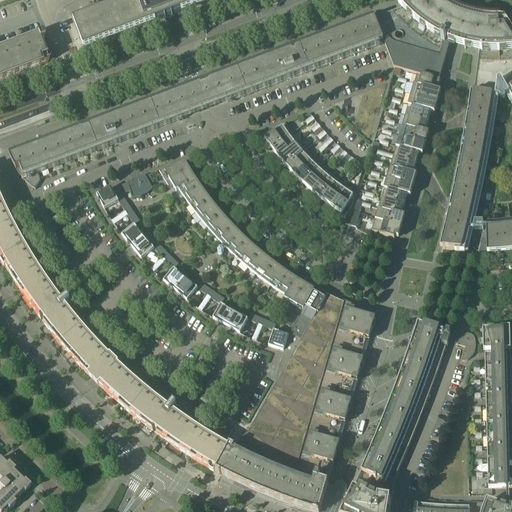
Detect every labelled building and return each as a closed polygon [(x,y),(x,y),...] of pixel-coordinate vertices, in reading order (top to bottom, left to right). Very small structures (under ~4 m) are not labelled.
[(131,0),(74,22),(84,50),(102,43),(118,37),(166,19),(167,19),(167,20),(168,20),(169,20),(170,20),(171,19),(171,18),(171,17),(216,0),(131,0)] [(511,227),(509,228),(506,228),(503,228),(499,229),(496,229),(493,229),(489,229),(486,229),(483,229),(482,229),(482,226),(480,226),(478,226),(477,226),(476,226),(475,226),(473,226),(471,226),(473,221),(474,216),(475,209),(477,200),(480,186),(483,174),(485,159),(488,143),(491,130),(491,127),(493,116),(494,111),(494,107),(495,103),(495,99),(499,99),(500,99),(500,100),(501,100),(501,101),(502,101),(503,101),(504,101),(504,100),(505,100),(505,99),(505,98),(506,97),(509,96),(511,99),(511,101),(511,33),(507,25),(506,25),(501,27),(500,26),(495,26),(490,26),(486,25),(482,25),(475,24),(473,23),(471,23),(462,20),(457,18),(453,16),(449,14),(445,11),(439,7),(435,4),(430,0),(410,0),(398,5),(402,10),(375,20),(384,44),(385,45),(389,57),(393,66),(394,69),(395,69),(417,76),(439,81),(445,62),(450,45),(455,47),(464,49),(466,49),(475,52),(479,52),(479,53),(477,70),(476,79),(474,94),(471,94),(440,249),(443,250),(447,251),(455,251),(461,252),(465,252),(466,246),(468,241),(469,237),(470,233),(473,233),(482,233),(484,233),(479,253),(484,253),(487,252),(496,252),(501,252),(506,251),(511,251),(511,250),(511,227)] [(62,163),(74,158),(86,154),(99,149),(111,144),(192,114),(199,111),(208,108),(215,105),(234,98),(235,101),(254,94),(327,66),(384,44),(375,20),(375,19),(375,20),(367,23),(362,24),(361,24),(354,25),(354,27),(350,29),(349,29),(342,29),(342,32),(338,33),(336,33),(329,34),(330,36),(325,38),(324,38),(317,39),(317,41),(313,43),(312,43),(305,43),(305,46),(301,47),(299,48),(292,48),(292,51),(288,52),(287,52),(280,53),(280,55),(276,57),(274,57),(267,57),(268,60),(263,61),(262,62),(255,62),(255,65),(251,66),(250,66),(243,67),(243,69),(239,71),(237,71),(230,71),(230,74),(226,76),(225,76),(218,76),(218,79),(214,80),(212,80),(206,81),(206,83),(202,85),(200,85),(193,85),(193,86),(193,88),(189,90),(188,90),(181,90),(181,93),(177,94),(175,94),(169,95),(169,97),(164,99),(163,99),(156,99),(156,102),(152,104),(151,104),(144,104),(144,107),(140,108),(138,108),(131,109),(132,111),(127,113),(126,113),(119,113),(119,114),(119,116),(115,118),(113,118),(107,118),(107,121),(103,122),(101,122),(94,123),(94,125),(90,127),(89,127),(82,128),(82,130),(78,132),(76,132),(69,132),(70,135),(65,136),(64,136),(57,137),(57,139),(53,141),(52,141),(45,142),(45,144),(39,146),(32,146),(32,149),(28,150),(27,150),(20,151),(20,154),(15,156),(10,157),(9,157),(10,159),(11,162),(12,163),(12,164),(14,166),(14,168),(15,169),(16,171),(18,173),(19,175),(21,178),(23,180),(24,181),(27,184),(29,185),(31,187),(33,189),(35,190),(35,191),(36,190),(35,190),(41,182),(37,172),(49,168),(62,163)] [(0,80),(37,66),(38,67),(47,64),(47,63),(46,64),(41,49),(45,47),(41,37),(30,41),(30,39),(0,49),(0,80)] [(440,82),(439,81),(417,76),(414,86),(437,92),(441,94),(441,93),(437,92),(440,82)] [(441,94),(437,92),(414,86),(411,94),(411,96),(434,103),(438,104),(441,94)] [(411,96),(408,107),(431,113),(435,114),(438,104),(434,103),(411,96)] [(408,107),(405,117),(428,124),(431,114),(434,115),(435,114),(431,113),(408,107)] [(405,117),(402,127),(425,134),(429,135),(425,133),(428,124),(405,117)] [(305,123),(307,126),(314,121),(312,118),(305,123)] [(265,140),(272,150),(292,135),(289,130),(285,125),(269,131),(272,135),(265,140)] [(320,129),(318,125),(311,131),(314,134),(320,129)] [(425,134),(402,127),(399,138),(422,144),(426,145),(429,135),(425,134)] [(326,136),(324,133),(317,139),(320,141),(326,136)] [(276,156),(279,159),(299,143),(295,139),(292,135),(272,150),(276,156)] [(399,138),(396,148),(419,155),(423,156),(426,145),(422,144),(399,138)] [(330,140),(324,146),(327,149),(333,143),(330,140)] [(282,163),(287,168),(306,151),(302,147),(299,143),(279,159),(282,163)] [(327,149),(324,146),(318,151),(321,154),(327,149)] [(331,153),(334,155),(340,149),(337,147),(331,153)] [(419,155),(396,148),(393,157),(393,159),(416,165),(419,155),(423,156),(419,155)] [(292,174),(295,177),(313,159),(309,155),(306,151),(287,168),(292,174)] [(344,153),(339,159),(342,162),(347,156),(344,153)] [(298,180),(303,185),(321,167),(317,163),(313,159),(295,177),(298,180)] [(346,166),(349,168),(355,162),(351,159),(346,166)] [(413,175),(416,165),(393,159),(392,160),(390,169),(413,176),(417,177),(417,176),(413,175)] [(299,305),(305,309),(313,294),(314,292),(302,285),(301,286),(297,283),(289,277),(281,272),(274,267),(267,261),(260,255),(253,250),(247,243),(239,237),(233,232),(234,231),(227,224),(221,217),(216,210),(210,203),(205,196),(199,188),(194,181),(191,176),(192,175),(185,163),(177,167),(176,166),(159,172),(169,189),(173,187),(176,193),(179,191),(184,199),(190,207),(195,214),(201,222),(207,229),(214,236),(220,244),(226,250),(234,257),(241,263),(248,270),(255,276),(263,282),(270,287),(278,293),(286,298),(284,301),(290,304),(297,308),(299,305)] [(354,172),(357,174),(362,167),(359,165),(354,172)] [(309,190),(312,193),(329,174),(325,170),(321,167),(303,185),(309,190)] [(413,176),(390,169),(387,179),(410,186),(414,187),(417,177),(413,176)] [(316,196),(322,201),(337,181),(333,177),(329,174),(312,193),(316,196)] [(122,195),(123,195),(130,192),(132,199),(134,199),(136,199),(138,199),(140,199),(142,198),(141,195),(143,195),(145,194),(146,193),(148,192),(150,190),(151,189),(152,191),(153,190),(150,185),(153,184),(150,176),(119,188),(122,195)] [(410,186),(387,179),(384,190),(407,196),(411,197),(414,187),(410,186)] [(327,205),(331,208),(346,187),(341,184),(337,181),(322,201),(327,205)] [(346,187),(331,208),(335,211),(342,215),(346,207),(351,210),(356,194),(351,190),(346,187)] [(120,199),(123,197),(123,195),(122,195),(119,188),(115,189),(120,199)] [(118,203),(111,190),(111,189),(97,197),(100,202),(99,202),(104,211),(118,203)] [(407,196),(384,190),(381,200),(404,207),(407,197),(411,198),(411,197),(407,196)] [(381,200),(378,210),(401,217),(405,218),(401,217),(404,207),(381,200)] [(0,256),(2,256),(8,266),(6,268),(11,277),(14,282),(20,291),(22,295),(31,308),(41,321),(46,317),(49,321),(44,325),(49,332),(58,343),(63,349),(68,354),(77,365),(86,374),(90,378),(99,387),(114,400),(124,410),(138,421),(153,433),(155,430),(158,433),(157,435),(170,445),(183,454),(186,456),(196,462),(210,470),(211,468),(217,471),(228,452),(216,445),(204,438),(191,429),(181,423),(172,416),(173,414),(173,412),(177,408),(173,405),(170,410),(169,410),(167,413),(151,400),(141,392),(128,381),(116,369),(108,361),(96,349),(84,336),(77,327),(70,319),(64,310),(66,309),(66,307),(71,304),(68,301),(64,304),(62,304),(60,306),(50,292),(39,276),(29,260),(20,244),(9,223),(0,203),(0,256)] [(405,218),(401,217),(378,210),(375,221),(398,228),(402,229),(405,218)] [(354,213),(350,227),(356,228),(360,215),(354,213)] [(380,236),(394,240),(395,238),(399,239),(402,229),(398,228),(375,221),(372,232),(376,233),(380,234),(380,236)] [(129,244),(132,248),(144,238),(134,227),(122,237),(128,245),(129,244)] [(144,238),(132,248),(136,252),(135,253),(141,260),(154,250),(144,238)] [(154,251),(157,254),(162,249),(159,246),(154,251)] [(157,254),(160,257),(165,252),(162,249),(157,254)] [(160,257),(162,259),(164,260),(169,256),(165,252),(160,257)] [(169,256),(164,260),(165,262),(167,264),(172,259),(169,256)] [(162,259),(157,265),(160,267),(165,262),(164,260),(162,259)] [(172,259),(167,264),(170,267),(175,262),(172,259)] [(175,262),(170,267),(174,270),(179,265),(175,262)] [(160,267),(157,265),(151,270),(154,273),(160,267)] [(172,289),(176,292),(186,280),(174,270),(164,283),(171,289),(172,289)] [(186,280),(176,292),(180,295),(179,296),(187,302),(197,290),(186,280)] [(198,288),(202,283),(197,280),(194,284),(198,288)] [(288,338),(283,352),(284,352),(282,359),(280,363),(279,370),(278,374),(277,382),(276,385),(249,434),(246,436),(244,438),(242,441),(239,443),(237,446),(235,449),(233,452),(220,476),(222,477),(233,482),(241,486),(250,491),(259,495),(266,498),(276,502),(294,508),(302,511),(305,511),(320,511),(328,485),(324,484),(330,465),(333,466),(339,444),(336,443),(342,423),(345,424),(351,403),(348,402),(354,382),(357,383),(363,361),(360,360),(366,340),(369,341),(375,320),(372,319),(373,315),(365,312),(360,310),(351,307),(347,305),(340,302),(333,299),(333,300),(327,297),(327,296),(327,297),(325,300),(313,294),(305,309),(304,311),(303,310),(302,311),(303,312),(289,338),(288,338)] [(222,324),(227,327),(234,313),(221,306),(213,320),(222,325),(222,324)] [(234,313),(227,327),(231,329),(231,330),(240,335),(248,321),(234,313)] [(408,363),(403,376),(393,402),(389,413),(384,425),(379,437),(374,450),(369,462),(363,474),(354,495),(345,511),(389,511),(394,482),(398,473),(403,462),(409,448),(415,432),(421,417),(428,398),(437,373),(446,349),(450,334),(446,333),(446,334),(433,330),(433,331),(420,327),(416,338),(412,351),(408,363)] [(483,352),(488,352),(507,352),(511,351),(510,345),(509,345),(510,341),(510,328),(501,329),(501,330),(483,331),(483,342),(484,341),(485,346),(483,346),(483,352)] [(278,350),(283,352),(288,338),(288,337),(274,332),(269,348),(278,351),(278,350)] [(468,341),(466,349),(462,362),(464,363),(465,362),(467,362),(468,361),(469,361),(469,360),(471,359),(472,358),(472,357),(473,355),(474,354),(474,352),(475,350),(475,349),(475,347),(476,346),(475,344),(475,343),(475,341),(475,340),(474,339),(473,338),(472,337),(471,336),(470,335),(469,335),(467,335),(465,336),(463,337),(463,338),(462,338),(461,339),(468,341)] [(457,346),(466,349),(468,341),(461,339),(460,341),(459,342),(458,343),(458,345),(457,346)] [(507,352),(488,352),(488,357),(485,357),(489,490),(511,489),(511,406),(511,356),(508,356),(507,352)] [(220,435),(228,440),(233,431),(225,426),(220,435)] [(11,476),(14,472),(7,465),(5,467),(0,462),(0,483),(1,484),(0,485),(0,492),(2,494),(0,495),(0,511),(4,511),(6,510),(7,511),(8,511),(15,505),(11,502),(14,498),(16,500),(27,489),(14,476),(13,477),(11,476)] [(334,487),(328,485),(320,511),(345,511),(354,495),(348,492),(346,491),(347,490),(347,488),(346,487),(345,485),(344,484),(343,483),(341,483),(339,482),(338,483),(336,484),(335,485),(334,487)] [(417,511),(418,507),(416,506),(408,506),(409,499),(404,499),(403,505),(405,505),(404,511),(417,511)] [(430,511),(431,508),(429,508),(421,507),(421,501),(417,500),(416,506),(418,507),(417,511),(430,511)] [(443,511),(444,509),(441,509),(433,508),(434,502),(429,502),(429,508),(431,508),(430,511),(443,511)] [(456,511),(456,509),(454,509),(446,509),(446,503),(442,503),(441,509),(444,509),(443,511),(456,511)] [(469,511),(469,510),(467,510),(459,509),(459,503),(454,503),(454,509),(456,509),(456,511),(469,511)] [(469,511),(511,511),(511,510),(510,511),(509,511),(506,511),(507,510),(502,508),(501,510),(498,509),(498,507),(487,503),(486,505),(483,504),(483,503),(467,503),(467,510),(469,510),(469,511)]
